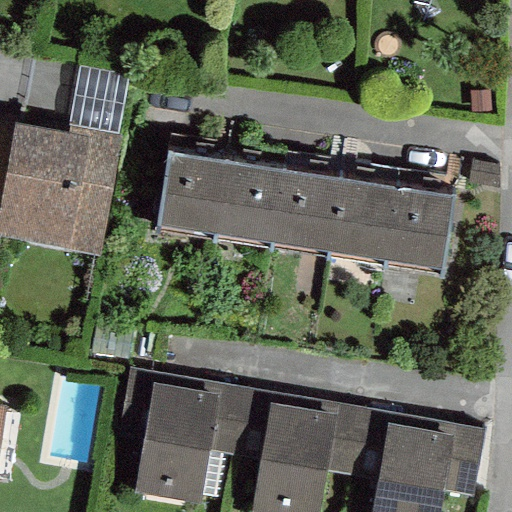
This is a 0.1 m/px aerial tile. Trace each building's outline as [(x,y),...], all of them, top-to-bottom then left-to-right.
[(77,67),(66,127),(117,136),(127,76),(77,67)] [(490,91),(469,92),(470,114),(491,113),(490,91)] [(0,199),(0,237),(97,256),(118,145),(120,137),(117,136),(66,127),(64,135),(14,125),(0,199)] [(155,228),(213,237),(225,161),(166,152),(155,228)] [(283,170),(225,161),(213,237),(272,245),(283,170)] [(497,189),(497,166),(472,161),(467,183),(497,189)] [(340,179),(283,170),(272,245),(328,253),(340,179)] [(392,187),(340,179),(328,253),(380,262),(392,187)] [(455,196),(392,187),(380,262),(443,273),(455,196)] [(151,384),(153,372),(128,368),(117,434),(141,438),(151,384)] [(216,395),(218,384),(153,372),(151,384),(216,395)] [(206,452),(216,395),(151,384),(141,438),(134,493),(197,503),(206,452)] [(271,393),(218,384),(216,395),(206,452),(259,461),(269,404),(271,393)] [(337,404),(271,393),(269,404),(335,416),(337,404)] [(318,511),(325,473),(335,416),(269,404),(259,461),(250,511),(318,511)] [(335,416),(325,473),(376,481),(386,425),(388,413),(337,404),(335,416)] [(452,425),(388,413),(386,425),(451,436),(452,425)] [(437,511),(441,491),(451,436),(386,425),(376,481),(370,511),(437,511)] [(451,436),(441,491),(470,496),(482,430),(452,425),(451,436)]
